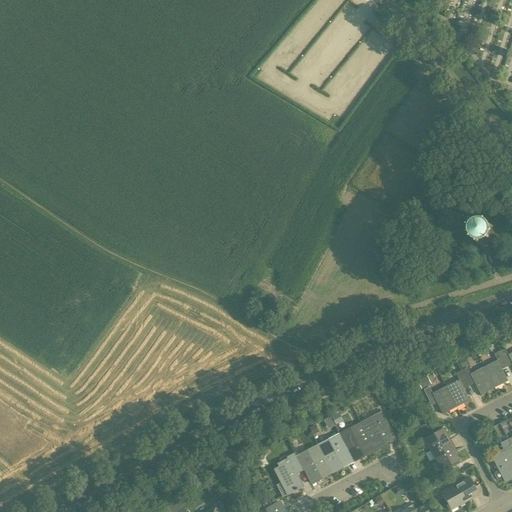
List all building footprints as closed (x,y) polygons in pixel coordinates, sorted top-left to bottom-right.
[(475,183),(480,179),(474,172),(469,176),(475,183)] [(381,231),(382,231),(393,211),(342,183),(331,204),(332,204),(294,276),(343,302),(381,231)] [(480,217),(478,216),(478,220),(474,222),(470,219),(469,220),(468,221),(468,222),(471,224),(470,229),(466,231),(467,232),(467,233),(471,232),(476,236),(476,240),(478,240),(479,240),(480,236),(484,234),(487,236),(487,235),(488,234),(489,233),(486,231),(487,226),(489,225),(488,223),(486,224),(481,221),(482,217),(481,217),(480,217)] [(508,367),(511,365),(511,352),(509,355),(506,349),(500,352),(508,367)] [(484,367),(495,388),(509,381),(503,370),(508,367),(500,352),(495,354),(498,360),(484,367)] [(463,367),(470,364),(468,358),(461,360),(463,367)] [(470,386),(476,383),(482,395),(495,388),(484,367),(471,374),(468,368),(462,371),(470,386)] [(446,387),(457,408),(471,400),(465,389),(470,386),(462,371),(456,374),(460,380),(446,387)] [(423,386),(432,384),(429,376),(421,379),(423,386)] [(444,414),(457,408),(446,387),(433,393),(430,387),(424,390),(432,406),(438,403),(444,414)] [(368,423),(367,420),(360,423),(374,450),(388,443),(382,429),(388,426),(381,413),(374,416),(376,419),(368,423)] [(335,425),(340,422),(337,414),(331,417),(335,425)] [(374,450),(360,423),(353,427),(355,429),(346,434),(345,431),(338,434),(345,448),(352,445),(358,458),(374,450)] [(440,470),(459,460),(443,429),(424,439),(440,470)] [(326,445),(324,442),(317,445),(331,472),(346,464),(339,451),(345,448),(338,434),(332,438),(333,440),(326,445)] [(511,445),(509,440),(501,444),(504,450),(511,446),(511,445)] [(317,445),(311,449),(312,451),(304,456),(303,453),(296,456),(303,470),(309,466),(316,480),(331,472),(317,445)] [(492,456),(500,470),(495,473),(494,475),(497,480),(500,481),(504,479),(506,482),(511,479),(511,445),(511,446),(504,450),(492,456)] [(296,474),(302,471),(293,454),(286,457),(289,462),(273,470),(286,495),(302,486),(296,474)] [(450,511),(478,495),(468,477),(440,492),(450,511)] [(225,511),(219,501),(213,505),(214,507),(206,511),(225,511)] [(285,511),(279,501),(268,508),(269,511),(285,511)]
